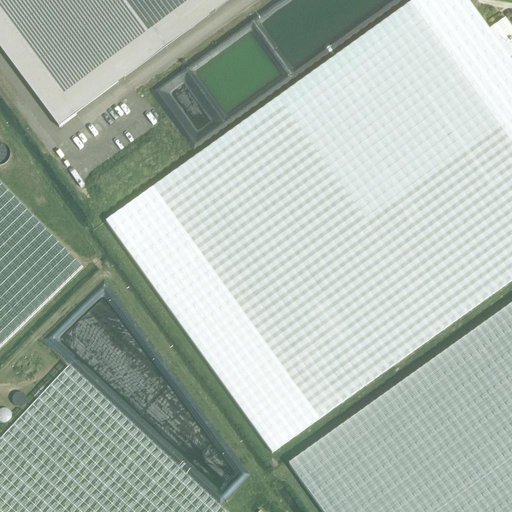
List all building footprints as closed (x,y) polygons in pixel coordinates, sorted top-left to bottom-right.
[(0,0),(0,14),(62,98),(194,0),(0,0)] [(415,0),(106,221),(273,453),(511,281),(511,30),(505,20),(489,31),(466,0),(415,0)] [(82,268),(0,183),(0,348),(12,336),(82,268)] [(511,511),(511,305),(289,466),(322,511),(511,511)] [(0,511),(224,511),(219,507),(216,504),(92,388),(69,367),(0,441),(0,511)] [(13,405),(25,407),(27,395),(16,393),(13,405)]
